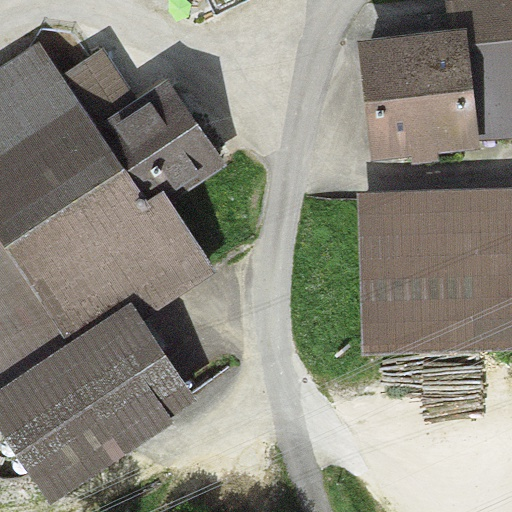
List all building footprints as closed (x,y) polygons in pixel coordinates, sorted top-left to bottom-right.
[(451,33),(359,43),(371,162),(484,150),(483,143),(511,139),(511,0),(454,0),(448,1),(451,33)] [(0,244),(70,347),(132,306),(142,322),(215,273),(167,202),(225,163),(168,78),(138,98),(104,47),(63,74),(40,39),(0,65),(0,244)] [(511,188),(357,193),(362,355),(511,351),(511,188)] [(0,394),(70,347),(0,244),(0,394)] [(70,347),(0,394),(0,426),(52,504),(174,421),(171,417),(196,401),(142,322),(132,306),(70,347)]
